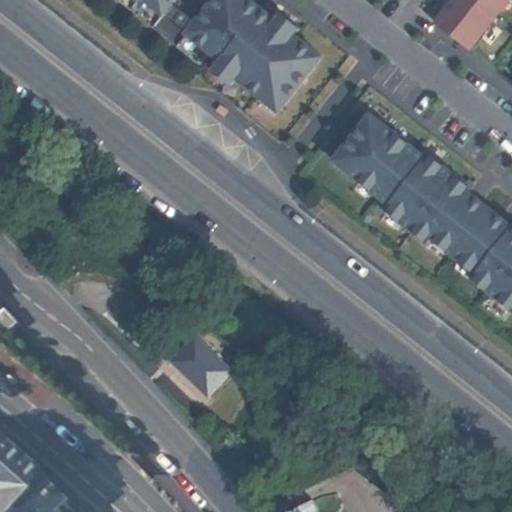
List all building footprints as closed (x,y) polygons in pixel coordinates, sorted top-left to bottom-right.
[(116,0),(166,40),(199,0),(116,0)] [(199,0),(166,40),(198,65),(208,52),(218,60),(219,60),(215,66),(233,80),(235,78),(236,79),(258,96),(278,111),(321,56),(293,34),(292,34),(294,32),(276,17),(274,19),(273,19),(258,7),(254,12),(244,4),(247,0),(199,0)] [(250,0),(247,0),(244,4),(254,12),(258,7),(250,0)] [(501,19),(476,0),(452,0),(452,1),(457,5),(449,15),(439,28),(473,55),(501,19)] [(511,0),(476,0),(501,19),(511,4),(511,0)] [(444,11),(449,15),(457,5),(452,1),(444,11)] [(279,11),(273,19),(274,19),(276,17),(294,32),(292,34),(293,34),(299,27),(279,11)] [(210,71),(230,86),(236,79),(235,78),(233,80),(215,66),(219,60),(218,60),(210,71)] [(371,119),(334,166),(388,208),(390,210),(386,215),(429,248),(433,243),(434,245),(475,277),(477,278),(473,282),(511,313),(511,233),(509,237),(485,219),(464,202),(471,193),(470,191),(471,189),(473,186),(469,183),(466,186),(465,187),(430,160),(427,163),(425,162),(371,119)] [(429,156),(425,162),(427,163),(430,160),(465,187),(466,186),(429,156)] [(470,191),(471,193),(464,202),(485,219),(509,237),(511,233),(511,229),(511,230),(490,213),(471,198),(475,192),(471,189),(470,191)] [(390,210),(388,208),(383,215),(429,251),(434,245),(433,243),(429,248),(386,215),(390,210)] [(477,278),(475,277),(470,283),(511,316),(511,313),(473,282),(477,278)] [(0,328),(2,330),(13,320),(2,308),(0,309),(0,328)] [(241,368),(205,333),(174,364),(209,399),(241,368)] [(0,480),(23,456),(0,435),(0,480)] [(0,511),(24,511),(51,487),(23,456),(0,480),(0,511)] [(319,511),(314,501),(288,511),(319,511)]
